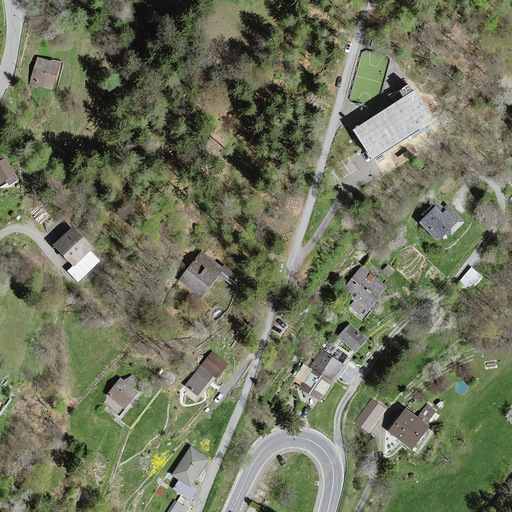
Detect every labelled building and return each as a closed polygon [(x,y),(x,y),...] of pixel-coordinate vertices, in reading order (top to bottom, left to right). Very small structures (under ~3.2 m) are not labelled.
[(58,64),(38,58),(31,84),(38,86),(38,84),(52,88),(58,64)] [(434,118),(416,90),(413,92),(409,85),(400,90),(405,98),(355,130),(372,157),(434,118)] [(2,157),(0,158),(0,183),(6,181),(9,186),(18,180),(5,158),(3,160),(2,157)] [(436,201),(422,216),(425,219),(421,223),(438,239),(447,230),(451,234),(464,221),(447,205),(444,209),(436,201)] [(78,280),(99,260),(90,251),(93,248),(73,227),(55,244),(75,265),(69,270),(78,280)] [(202,252),(179,279),(200,297),(219,274),(223,269),(221,268),(202,252)] [(225,264),(221,268),(223,269),(219,274),(233,286),(241,278),(225,264)] [(470,282),(484,280),(483,267),(468,268),(470,282)] [(363,269),(346,289),(358,299),(352,306),(360,312),(365,307),(368,309),(386,287),(363,269)] [(366,339),(351,325),(340,336),(355,350),(366,339)] [(343,364),(323,351),(312,366),(332,379),(343,364)] [(186,385),(198,395),(214,375),(217,377),(228,364),(213,352),(203,365),(186,385)] [(330,382),(305,365),(296,379),(303,384),(301,387),(319,399),(330,382)] [(105,403),(118,414),(124,407),(137,392),(132,388),(138,381),(132,376),(126,383),(121,379),(109,394),(111,396),(105,403)] [(435,411),(427,405),(423,412),(431,418),(435,411)] [(406,410),(391,430),(413,446),(428,426),(406,410)] [(208,459),(192,448),(174,474),(190,485),(208,459)] [(183,511),(186,508),(176,501),(169,511),(183,511)]
